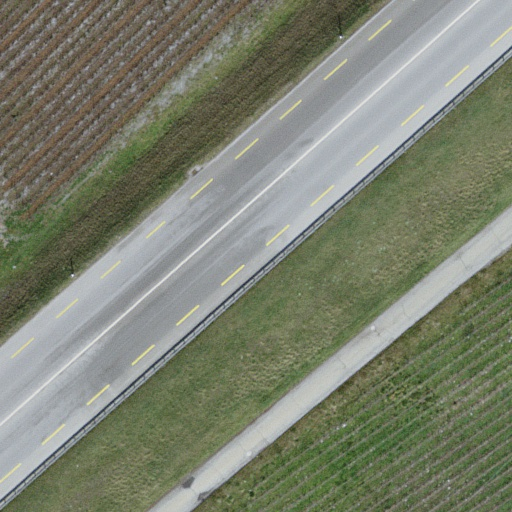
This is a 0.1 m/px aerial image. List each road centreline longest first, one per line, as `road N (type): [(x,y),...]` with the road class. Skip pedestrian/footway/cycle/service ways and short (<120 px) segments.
road 1 (primary): [(474,0),(0,421)]
road 2 (track): [(511,222),(170,511)]
